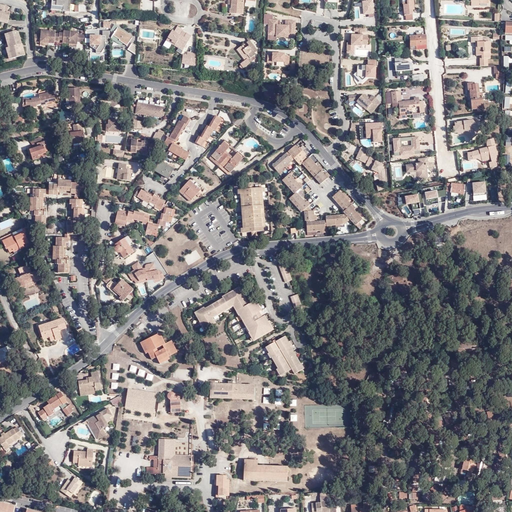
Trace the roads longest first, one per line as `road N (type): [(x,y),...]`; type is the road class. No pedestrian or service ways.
road 1 (residential): [(0,79),(37,70),(259,103),(301,127),(377,215)]
road 2 (residential): [(360,237),(247,246),(215,260),(111,330),(95,356),(0,418)]
road 3 (residential): [(432,0),(446,168)]
